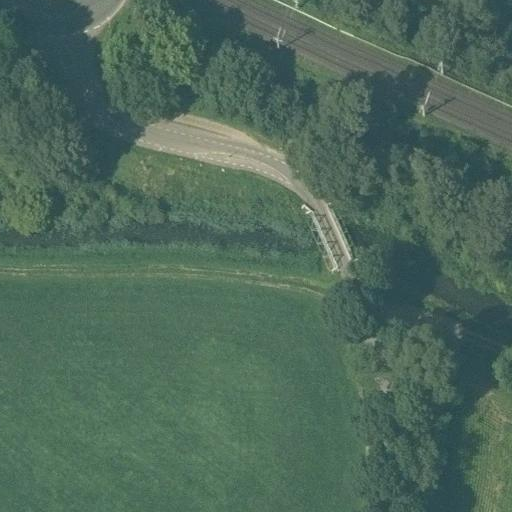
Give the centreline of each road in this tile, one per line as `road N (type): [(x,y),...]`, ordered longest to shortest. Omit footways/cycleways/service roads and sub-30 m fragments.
road 1 (secondary): [(393,511),(390,391),(369,322),(313,201),(286,177),(142,136),(94,109)]
road 2 (track): [(359,301),(287,276),(0,266)]
road 3 (track): [(369,322),(390,316),(440,325),(511,356)]
